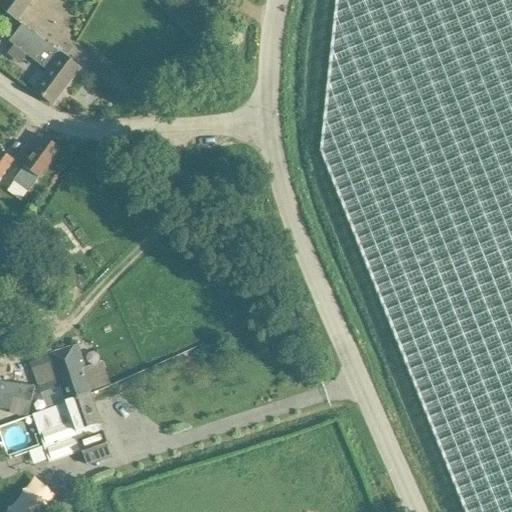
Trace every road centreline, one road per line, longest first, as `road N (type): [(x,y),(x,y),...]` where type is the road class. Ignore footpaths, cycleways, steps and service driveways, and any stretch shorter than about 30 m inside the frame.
road 1 (tertiary): [(416,511),(310,267),(269,119)]
road 2 (unclassified): [(269,119),(102,131),(53,120),(0,79)]
road 3 (tertiary): [(269,119),(268,52),(281,0)]
